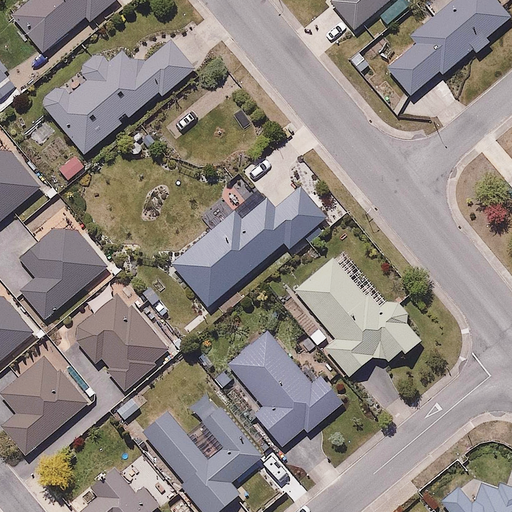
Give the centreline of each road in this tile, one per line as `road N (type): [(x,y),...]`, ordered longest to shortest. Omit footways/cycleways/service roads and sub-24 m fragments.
road 1 (residential): [(396,192),(235,0)]
road 2 (residential): [(511,359),(328,511)]
road 3 (residential): [(511,334),(396,192)]
road 4 (residential): [(396,192),(511,94)]
